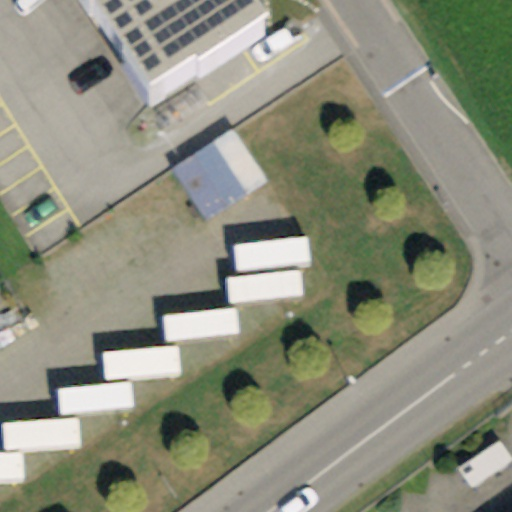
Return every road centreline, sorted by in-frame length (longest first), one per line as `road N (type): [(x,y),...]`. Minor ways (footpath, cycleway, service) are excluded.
road 1 (residential): [(347,0),(511,249)]
road 2 (primary): [(271,511),(511,338)]
